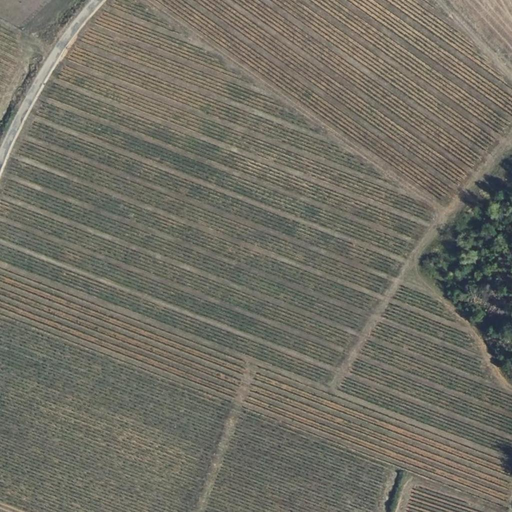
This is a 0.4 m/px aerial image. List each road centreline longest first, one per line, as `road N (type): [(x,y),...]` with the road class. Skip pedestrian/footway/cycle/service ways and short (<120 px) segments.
road 1 (track): [(150,0),(447,214)]
road 2 (track): [(511,381),(417,260),(511,137)]
road 3 (unclassified): [(99,0),(56,51),(0,166)]
